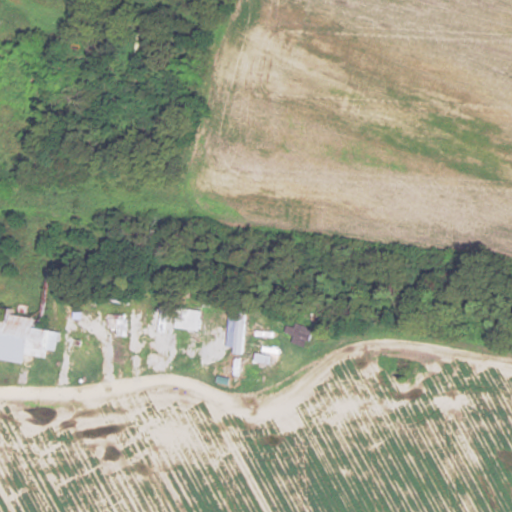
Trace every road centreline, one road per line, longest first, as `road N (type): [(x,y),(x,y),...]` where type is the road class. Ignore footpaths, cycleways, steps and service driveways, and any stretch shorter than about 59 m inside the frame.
road 1 (track): [(374,511),(321,451),(231,397),(0,386)]
road 2 (track): [(511,358),(381,345),(333,352),(306,360),(265,416)]
